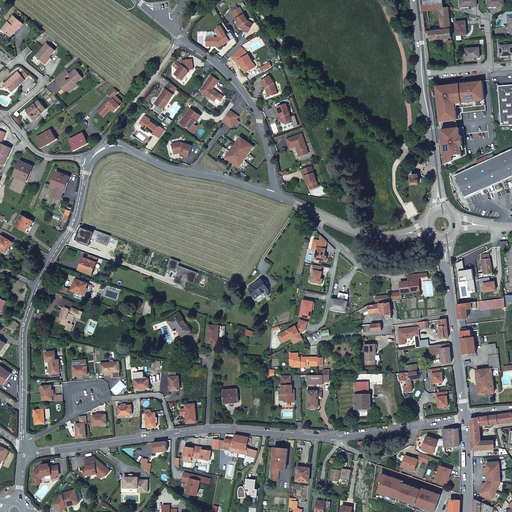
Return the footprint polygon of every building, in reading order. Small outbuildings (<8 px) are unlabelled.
[(443,0),(421,0),(423,11),(440,10),(444,9),(444,8),(443,0)] [(248,21),(240,7),(232,12),(238,23),(240,26),(244,28),(243,29),(248,32),(253,24),(248,21)] [(442,31),(451,30),(449,9),(449,8),(444,8),(444,9),(440,10),(442,31)] [(22,24),(13,16),(2,30),(10,36),(16,29),(17,30),(22,24)] [(467,35),(466,21),(456,22),(457,36),(467,35)] [(207,37),(206,37),(207,46),(213,46),(215,45),(217,44),(218,46),(220,45),(221,46),(230,41),(230,40),(226,35),(221,25),(218,27),(216,30),(216,29),(215,30),(218,32),(220,34),(221,35),(216,38),(216,37),(215,37),(207,37)] [(448,38),(452,38),(451,30),(442,31),(430,32),(431,41),(448,38)] [(36,56),(45,63),(49,58),(55,51),(47,44),(36,56)] [(511,45),(500,46),(500,56),(511,55),(511,45)] [(249,54),(241,47),(231,57),(237,63),(238,61),(240,65),(245,73),(252,69),(250,65),(253,63),(249,54)] [(479,48),(466,49),(466,59),(480,58),(479,48)] [(178,69),(175,74),(183,80),(189,72),(188,70),(193,69),(193,66),(192,66),(191,59),(182,60),(182,57),(179,58),(173,66),(178,69)] [(264,72),(272,67),(270,63),(262,68),(264,72)] [(76,70),(70,75),(72,78),(68,81),(66,80),(60,86),(63,89),(65,87),(68,90),(70,93),(74,89),(72,87),(76,83),(82,78),(76,70)] [(70,75),(66,71),(61,74),(65,79),(70,75)] [(5,83),(11,90),(17,84),(18,86),(25,80),(18,72),(5,83)] [(65,79),(61,74),(55,80),(60,86),(66,80),(65,79)] [(217,98),(221,101),(224,96),(216,91),(214,91),(212,90),(219,81),(211,75),(200,91),(215,101),(217,98)] [(274,83),(269,75),(261,81),(266,89),(267,88),(267,90),(267,92),(269,97),(278,94),(274,83)] [(437,87),(446,164),(467,155),(464,127),(463,128),(457,128),(456,120),(462,119),(462,113),(486,110),(483,81),(437,87)] [(177,88),(170,83),(166,89),(168,90),(165,93),(164,92),(162,96),(161,95),(157,100),(160,102),(157,106),(163,110),(174,94),(173,94),(177,88)] [(511,125),(511,84),(498,86),(501,126),(511,125)] [(119,93),(115,89),(108,95),(113,99),(107,105),(106,104),(98,112),(103,117),(111,109),(115,113),(121,106),(113,99),(119,93)] [(47,110),(39,101),(27,111),(35,120),(47,110)] [(293,122),(286,104),(277,107),(283,123),(287,125),(293,122)] [(201,116),(191,108),(180,123),(191,130),(192,130),(195,126),(195,124),(196,122),(197,122),(201,116)] [(239,117),(230,110),(222,121),(231,127),(233,124),(236,126),(240,121),(237,119),(239,117)] [(160,138),(166,130),(161,127),(159,127),(155,125),(155,123),(145,116),(140,123),(143,125),(141,128),(146,131),(147,129),(160,138)] [(55,136),(52,131),(37,138),(43,148),(55,141),(53,137),(55,136)] [(83,133),(69,140),(75,150),(88,144),(83,133)] [(300,157),(309,153),(302,134),(286,139),(290,149),(296,146),(297,149),(298,149),(298,152),(300,157)] [(244,140),(240,137),(234,145),(232,146),(231,147),(232,148),(226,157),(230,160),(229,161),(235,165),(236,164),(240,167),(246,159),(248,157),(248,156),(254,147),(250,145),(251,144),(245,139),(244,140)] [(172,144),(174,153),(178,152),(181,153),(180,154),(189,157),(192,145),(180,142),(172,144)] [(1,143),(0,144),(0,162),(4,164),(11,147),(1,143)] [(511,149),(495,157),(455,176),(465,199),(511,177),(511,149)] [(14,176),(27,181),(33,166),(21,160),(14,176)] [(319,186),(312,166),(302,170),(304,177),(305,176),(308,185),(311,184),(313,188),(319,186)] [(57,172),(51,187),(64,192),(70,177),(57,172)] [(31,226),(34,221),(22,214),(16,225),(26,231),(29,225),(31,226)] [(94,233),(79,227),(74,240),(89,246),(94,233)] [(0,249),(6,253),(13,242),(2,236),(0,238),(0,249)] [(317,247),(315,259),(326,261),(327,256),(325,256),(326,249),(317,247)] [(484,275),(493,274),(490,254),(482,256),(484,275)] [(79,270),(92,274),(96,263),(84,258),(79,270)] [(322,267),(313,265),(312,270),(314,270),(312,282),(322,284),(323,279),(321,279),(322,272),(321,271),(322,267)] [(410,281),(400,282),(402,292),(392,294),(392,301),(396,300),(401,300),(402,300),(402,293),(420,292),(419,280),(420,278),(420,274),(408,276),(408,279),(410,279),(410,281)] [(72,290),(84,295),(88,284),(76,279),(72,290)] [(256,298),(268,289),(262,280),(249,288),(256,298)] [(332,299),(330,310),(346,312),(349,295),(339,293),(338,300),(332,299)] [(57,316),(55,321),(61,324),(63,319),(72,323),(75,317),(81,319),(83,313),(71,308),(73,304),(62,299),(59,307),(62,308),(65,309),(61,318),(59,317),(57,316)] [(505,308),(505,299),(489,300),(490,308),(490,309),(505,308)] [(311,318),(314,302),(304,300),(301,316),(311,318)] [(490,308),(489,300),(477,302),(477,308),(477,309),(490,308)] [(477,308),(477,302),(458,304),(460,320),(468,319),(467,310),(477,308)] [(390,303),(367,307),(359,311),(361,314),(363,312),(365,315),(379,313),(379,316),(385,315),(386,319),(392,318),(390,303)] [(191,331),(179,313),(167,321),(173,329),(176,327),(183,337),(191,331)] [(63,319),(61,324),(67,326),(66,329),(71,332),(74,325),(72,324),(72,323),(63,319)] [(447,319),(439,320),(440,327),(438,327),(439,333),(441,333),(442,338),(449,337),(447,319)] [(296,326),(281,334),(284,342),(291,338),(294,344),(303,340),(300,335),(299,336),(298,334),(299,333),(300,334),(305,331),(307,323),(300,320),(298,326),(296,327),(296,326)] [(218,344),(219,337),(225,337),(225,326),(209,325),(207,343),(218,344)] [(420,335),(419,327),(399,330),(401,345),(406,344),(406,339),(414,337),(414,335),(416,335),(420,335)] [(462,338),(471,337),(471,332),(471,331),(467,331),(466,329),(462,329),(462,332),(461,332),(462,338)] [(481,339),(481,336),(471,337),(462,338),(464,354),(473,353),(473,355),(475,355),(475,357),(477,356),(475,340),(481,339)] [(377,364),(376,344),(365,344),(366,364),(377,364)] [(452,362),(449,344),(435,346),(431,346),(433,355),(441,354),(441,357),(442,357),(443,363),(452,362)] [(500,363),(496,344),(488,345),(490,355),(488,355),(490,364),(500,363)] [(300,366),(306,365),(306,363),(307,363),(307,358),(300,358),(300,360),(298,360),(298,354),(290,354),(290,366),(294,366),(294,367),(300,367),(300,366)] [(310,367),(318,366),(318,365),(318,358),(309,358),(310,363),(310,367)] [(59,359),(49,360),(51,378),(58,378),(58,374),(60,374),(59,359)] [(119,362),(100,363),(101,373),(105,373),(111,372),(111,375),(111,377),(119,377),(120,372),(119,362)] [(87,365),(73,366),(74,376),(88,374),(87,365)] [(0,382),(4,385),(11,374),(0,366),(0,382)] [(440,368),(431,369),(431,374),(433,374),(434,378),(434,383),(443,382),(442,372),(441,372),(440,368)] [(493,376),(499,375),(499,372),(498,368),(477,370),(477,378),(479,378),(481,395),(495,393),(493,376)] [(176,371),(168,372),(170,391),(179,390),(178,376),(176,376),(176,371)] [(382,374),(359,374),(356,374),(357,386),(356,386),(356,394),(355,395),(355,409),(371,408),(370,394),(369,394),(369,386),(366,386),(366,382),(377,382),(377,384),(382,384),(382,374)] [(291,375),(282,375),(282,394),(281,395),(281,400),(283,400),(285,401),(291,401),(292,400),(295,400),(295,394),(292,394),(292,390),(293,390),(292,383),(291,383),(291,375)] [(330,375),(324,375),(308,375),(308,384),(324,384),(323,382),(330,382),(330,375)] [(406,392),(413,391),(411,379),(418,378),(418,375),(401,377),(402,387),(403,387),(405,387),(406,392)] [(148,378),(134,379),(135,389),(149,388),(148,378)] [(51,385),(41,386),(43,400),(52,399),(51,385)] [(223,390),(224,404),(235,403),(235,401),(239,400),(238,389),(223,390)] [(318,408),(318,391),(308,391),(308,408),(318,408)] [(448,396),(447,391),(436,393),(436,397),(438,397),(439,402),(439,407),(449,406),(447,396),(448,396)] [(195,404),(184,404),(185,409),(180,409),(180,415),(185,414),(186,423),(196,422),(195,404)] [(131,405),(117,406),(118,416),(132,415),(131,405)] [(44,409),(34,410),(35,424),(45,423),(44,409)] [(150,409),(145,410),(147,427),(156,426),(155,412),(151,413),(150,409)] [(511,411),(496,414),(497,424),(506,423),(506,421),(511,420),(511,411)] [(106,414),(92,415),(93,425),(101,424),(101,427),(107,426),(106,414)] [(486,425),(497,424),(496,414),(470,419),(472,441),(481,441),(480,432),(486,425)] [(87,423),(86,416),(82,417),(82,423),(80,424),(75,424),(77,438),(86,437),(85,423),(87,423)] [(444,438),(439,439),(438,440),(436,446),(460,445),(459,428),(443,429),(444,438)] [(231,440),(225,439),(224,441),(224,446),(230,447),(229,452),(239,454),(239,453),(242,436),(235,434),(234,439),(232,438),(231,440)] [(249,437),(242,436),(239,453),(256,458),(258,452),(258,451),(249,448),(248,450),(247,449),(249,437)] [(436,446),(438,440),(427,436),(425,442),(427,443),(424,451),(433,454),(436,446)] [(473,450),(494,449),(493,440),(481,441),(472,441),(473,450)] [(166,441),(153,443),(154,452),(167,451),(166,441)] [(185,446),(183,456),(196,458),(198,447),(194,446),(194,448),(190,447),(185,446)] [(198,447),(196,458),(210,460),(211,450),(206,450),(202,449),(203,448),(198,447)] [(287,449),(274,448),(271,480),(278,480),(279,469),(286,470),(287,449)] [(412,459),(405,456),(402,467),(414,471),(418,459),(428,463),(430,456),(420,453),(418,459),(413,457),(412,459)] [(95,473),(97,474),(102,478),(105,474),(107,476),(111,472),(95,457),(86,459),(87,469),(88,474),(93,473),(95,473)] [(499,462),(487,463),(487,468),(484,468),(484,475),(489,475),(489,477),(487,483),(487,484),(483,482),(480,489),(483,491),(481,495),(492,500),(498,488),(500,476),(500,471),(499,462)] [(52,476),(58,475),(61,475),(60,473),(59,466),(50,467),(50,465),(43,466),(35,473),(35,480),(34,485),(40,486),(40,481),(42,481),(45,478),(44,476),(52,474),(52,476)] [(452,469),(440,465),(435,479),(445,483),(449,473),(451,473),(452,469)] [(310,469),(297,467),(296,480),(309,481),(310,469)] [(340,470),(332,469),(331,480),(339,481),(340,470)] [(195,480),(196,476),(184,473),(182,481),(189,482),(190,478),(195,480)] [(139,476),(134,477),(130,477),(124,478),(125,488),(130,488),(135,487),(140,487),(139,485),(144,485),(145,491),(150,491),(149,479),(140,480),(139,476)] [(195,480),(190,478),(187,493),(197,495),(200,481),(210,483),(211,479),(196,476),(195,480)] [(257,497),(258,489),(255,489),(256,480),(247,479),(246,485),(244,485),(243,487),(242,487),(241,486),(241,487),(240,487),(239,488),(239,490),(238,491),(239,498),(246,497),(246,492),(247,491),(248,492),(249,492),(249,497),(257,497)] [(370,481),(361,479),(359,499),(361,499),(362,497),(366,497),(366,495),(368,496),(370,481)] [(377,499),(410,511),(433,511),(436,504),(424,500),(423,501),(380,484),(377,499)] [(71,505),(80,503),(76,490),(63,493),(64,494),(62,495),(54,504),(62,510),(67,505),(70,504),(71,505)] [(492,511),(493,507),(473,498),(473,511),(483,511),(486,511),(492,511)] [(449,511),(459,511),(461,500),(450,499),(449,511)] [(324,511),(326,501),(317,500),(315,511),(324,511)]
